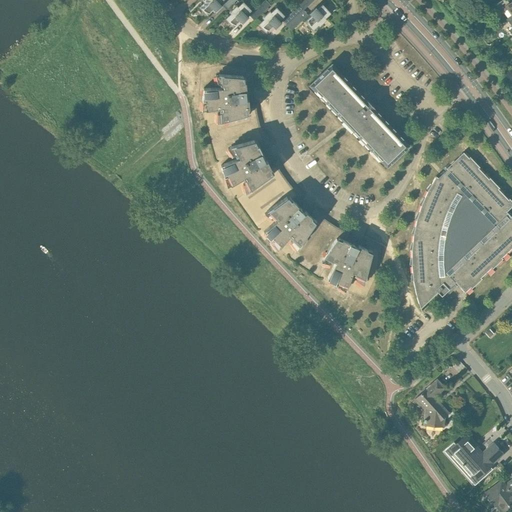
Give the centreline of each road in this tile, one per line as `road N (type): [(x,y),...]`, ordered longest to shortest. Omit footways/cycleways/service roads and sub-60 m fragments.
road 1 (residential): [(433,109),(391,200),(368,211),(344,207),(319,190),(280,132),(279,61)]
road 2 (residential): [(157,0),(184,28),(279,61)]
